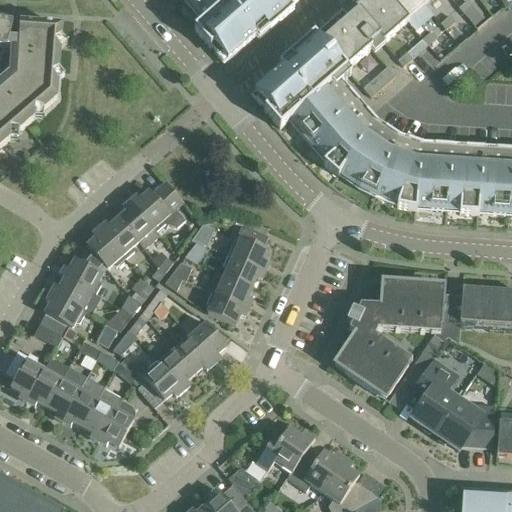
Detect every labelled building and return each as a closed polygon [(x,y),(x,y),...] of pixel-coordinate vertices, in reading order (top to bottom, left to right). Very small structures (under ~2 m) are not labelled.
[(182,0),(186,5),(203,24),(194,33),(210,51),(214,47),(227,63),(234,57),(260,88),(254,93),(268,109),(264,113),(279,131),(289,123),(297,132),(310,146),(326,164),(341,179),(359,191),(376,201),(394,208),(419,214),(438,215),(463,217),(485,219),(506,220),(511,220),(511,154),(488,154),(455,151),(426,149),(412,144),(397,139),(383,130),(376,123),(368,115),(354,99),(343,86),(342,84),(350,77),(357,71),(354,67),(371,52),(381,43),(384,41),(386,43),(409,23),(407,21),(388,0),(182,0)] [(388,0),(407,21),(425,5),(420,0),(388,0)] [(511,0),(504,0),(501,2),(505,10),(511,6),(511,0)] [(458,10),(464,16),(473,8),(467,2),(458,10)] [(455,24),(449,18),(440,26),(445,32),(455,24)] [(0,69),(1,69),(5,52),(6,52),(7,51),(17,52),(15,81),(6,88),(2,84),(0,86),(0,149),(9,142),(10,133),(19,134),(56,102),(61,29),(19,26),(19,30),(12,30),(12,28),(0,25),(0,69)] [(431,34),(422,42),(427,48),(437,40),(431,34)] [(407,55),(398,63),(403,69),(412,61),(407,55)] [(395,79),(387,69),(363,91),(371,100),(395,79)] [(137,198),(130,204),(156,234),(164,227),(177,230),(185,223),(175,213),(176,212),(183,206),(166,186),(157,194),(152,198),(149,194),(140,202),(137,198)] [(155,234),(156,234),(130,204),(123,210),(126,214),(118,221),(141,248),(145,252),(160,239),(155,234)] [(106,225),(99,231),(125,261),(134,253),(133,249),(138,245),(141,248),(118,221),(109,229),(106,225)] [(202,226),(201,227),(190,242),(206,248),(213,231),(202,226)] [(233,246),(228,258),(232,259),(265,274),(269,266),(264,264),(269,253),(263,250),(268,239),(253,233),(240,230),(233,246)] [(100,263),(103,267),(107,272),(111,268),(116,269),(125,261),(99,231),(92,237),(95,241),(87,249),(89,252),(100,263)] [(198,255),(192,250),(184,260),(191,265),(198,255)] [(65,270),(61,278),(95,297),(100,286),(98,283),(102,277),(97,274),(103,267),(100,263),(89,252),(78,264),(75,262),(69,272),(65,270)] [(228,258),(223,270),(227,271),(227,272),(224,278),(252,291),(256,280),(261,283),(265,274),(232,259),(228,258)] [(166,260),(159,270),(166,275),(173,265),(166,260)] [(180,266),(172,276),(179,281),(181,282),(185,284),(191,271),(180,266)] [(158,284),(166,275),(159,270),(152,279),(158,284)] [(247,301),(252,291),(224,278),(215,275),(208,293),(248,311),(252,303),(247,301)] [(179,281),(172,276),(165,286),(171,291),(175,294),(181,282),(179,281)] [(94,297),(95,297),(61,278),(60,279),(65,281),(60,290),(55,288),(51,296),(85,315),(90,304),(88,301),(91,295),(94,297)] [(440,337),(443,297),(443,295),(431,294),(431,288),(394,285),(393,292),(381,291),(380,308),(360,307),(357,313),(352,311),(346,324),(351,326),(349,332),(355,336),(337,362),(347,369),(344,374),(375,395),(379,390),(389,398),(401,381),(412,362),(374,337),(377,332),(440,337)] [(135,295),(131,300),(132,301),(141,307),(146,301),(153,291),(148,287),(140,298),(135,295)] [(511,293),(462,290),(462,298),(443,297),(440,337),(451,343),(452,324),(511,327),(511,293)] [(161,291),(154,300),(160,305),(167,295),(161,291)] [(245,320),(248,311),(208,293),(207,294),(212,296),(207,308),(210,309),(207,316),(235,328),(240,318),(245,320)] [(84,315),(85,315),(51,296),(47,304),(51,306),(45,317),(68,329),(68,330),(71,331),(81,314),(84,315)] [(131,300),(126,306),(136,314),(141,307),(132,301),(131,300)] [(160,305),(154,300),(146,310),(153,315),(160,305)] [(120,322),(113,331),(119,336),(127,326),(120,322)] [(136,324),(128,333),(135,338),(142,329),(136,324)] [(197,329),(187,337),(213,366),(220,360),(217,357),(226,349),(206,326),(201,330),(197,329)] [(57,350),(62,340),(63,339),(40,327),(34,337),(57,350)] [(63,339),(62,340),(69,344),(75,334),(71,331),(68,330),(63,339)] [(120,358),(135,338),(128,333),(113,354),(120,358)] [(184,333),(169,347),(175,353),(195,376),(203,369),(207,372),(213,366),(187,337),(184,333)] [(389,405),(399,412),(444,346),(433,339),(389,405)] [(100,341),(97,346),(107,352),(108,352),(111,347),(100,341)] [(186,383),(195,376),(175,353),(169,347),(174,353),(170,357),(166,355),(157,363),(183,393),(190,387),(186,383)] [(86,356),(97,361),(101,354),(90,349),(86,356)] [(26,404),(46,370),(35,364),(37,360),(29,356),(27,359),(18,354),(5,376),(15,381),(10,390),(21,396),(18,400),(26,404)] [(111,360),(101,354),(97,361),(107,367),(111,360)] [(48,365),(46,370),(26,404),(34,409),(37,404),(47,410),(62,383),(69,370),(55,363),(50,363),(48,365)] [(176,399),(183,393),(157,363),(148,371),(142,364),(138,364),(133,369),(139,375),(163,403),(172,396),(176,399)] [(435,437),(458,402),(447,394),(452,387),(447,384),(453,376),(434,364),(414,394),(424,401),(411,421),(435,437)] [(133,381),(134,380),(139,375),(133,369),(131,366),(125,371),(133,381)] [(154,411),(163,403),(139,375),(134,380),(141,388),(137,391),(141,396),(154,411)] [(54,420),(62,424),(86,380),(81,390),(71,384),(67,386),(62,383),(47,410),(56,415),(54,420)] [(86,380),(62,424),(70,429),(73,424),(82,430),(104,390),(86,380)] [(90,439),(98,444),(117,409),(106,403),(102,405),(98,403),(105,390),(104,390),(82,430),(92,435),(90,439)] [(117,409),(98,444),(106,448),(108,444),(118,450),(133,423),(132,422),(134,418),(134,415),(133,412),(132,409),(131,408),(121,402),(117,409)] [(458,402),(435,437),(459,453),(465,444),(475,445),(475,449),(491,451),(492,431),(494,409),(469,407),(468,408),(458,402)] [(511,459),(511,425),(499,424),(496,458),(511,459)] [(275,463),(292,475),(307,453),(315,442),(306,436),(303,440),(288,431),(276,448),(270,444),(256,466),(267,474),(275,463)] [(310,487),(321,495),(344,462),(336,456),(333,461),(323,454),(319,460),(307,453),(292,475),(287,482),(306,495),(310,487)] [(352,467),(344,462),(321,495),(333,503),(328,509),(329,511),(359,511),(381,502),(355,485),(359,479),(349,472),(352,467)] [(254,485),(241,470),(228,481),(244,501),(257,490),(254,485)] [(0,511),(51,511),(52,510),(19,492),(16,498),(0,488),(0,511)] [(212,502),(204,509),(206,511),(249,511),(230,490),(221,497),(216,492),(209,498),(212,502)] [(511,511),(511,495),(480,493),(460,492),(460,494),(473,495),(473,502),(463,502),(462,511),(511,511)] [(379,511),(381,502),(359,511),(379,511)]
